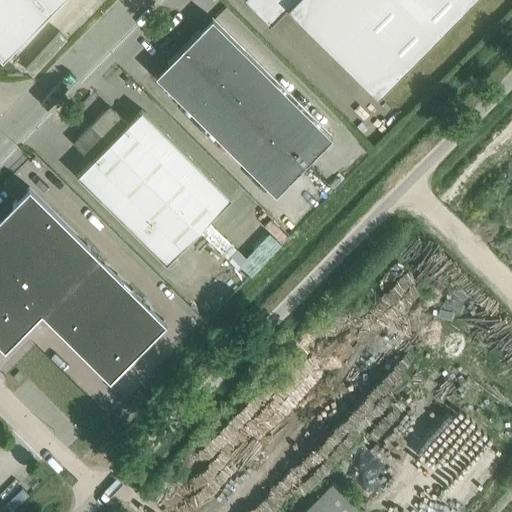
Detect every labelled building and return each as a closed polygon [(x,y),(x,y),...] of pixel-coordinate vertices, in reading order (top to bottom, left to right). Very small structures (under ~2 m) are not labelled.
[(56,0),(0,0),(0,53),(2,55),(56,0)] [(377,93),(468,0),(250,0),(270,20),(268,22),(269,23),(287,4),(377,93)] [(332,136),(212,17),(155,75),(275,194),(332,136)] [(231,197),(142,109),(139,112),(128,123),(114,110),(109,115),(104,110),(91,123),(91,122),(90,123),(198,230),(231,197)] [(198,230),(90,123),(91,124),(78,137),(83,142),(78,147),(91,160),(80,172),(80,171),(77,174),(166,262),(198,230)] [(65,222),(29,186),(6,210),(42,245),(65,222)] [(42,245),(6,210),(0,215),(0,250),(19,269),(42,245)] [(69,282),(97,254),(65,222),(42,245),(19,269),(51,301),(69,282)] [(0,287),(19,269),(0,250),(0,287)] [(92,305),(120,276),(97,254),(69,282),(92,305)] [(41,311),(51,301),(19,269),(0,287),(0,343),(4,347),(41,311)] [(114,327),(143,299),(120,276),(92,305),(114,327)] [(64,333),(92,305),(69,282),(51,301),(41,311),(64,333)] [(137,350),(165,321),(143,299),(114,327),(137,350)] [(86,356),(114,327),(92,305),(64,333),(86,356)] [(109,378),(137,350),(114,327),(86,356),(109,378)] [(366,511),(334,479),(301,511),(366,511)]
